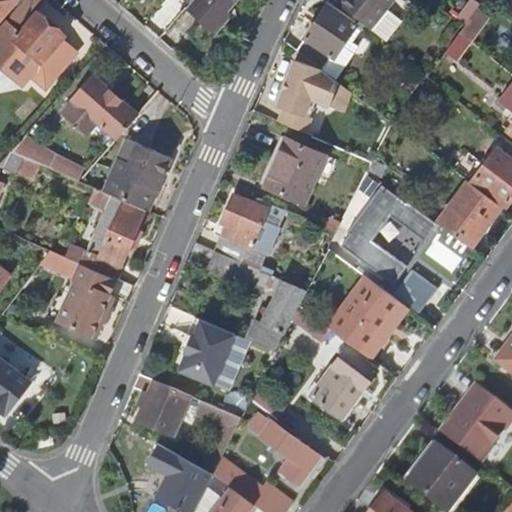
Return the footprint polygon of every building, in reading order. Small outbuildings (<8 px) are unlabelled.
[(0,0),(0,17),(15,0),(0,0)] [(24,0),(0,28),(0,66),(22,86),(31,77),(46,90),(77,55),(62,41),(65,37),(38,13),(49,0),(24,0)] [(193,0),(186,10),(216,35),(233,16),(226,11),(235,0),(193,0)] [(339,0),(337,3),(370,30),(385,42),(401,23),(385,10),(393,0),(339,0)] [(397,0),(393,8),(406,16),(415,1),(413,0),(397,0)] [(306,38),(298,52),(314,64),(322,70),(330,76),(335,79),(354,50),(348,47),(360,28),(356,25),(357,23),(327,5),(304,37),(306,38)] [(330,76),(296,61),(280,98),(289,102),(287,107),(284,106),(277,122),(305,134),(313,117),(308,115),(314,101),(331,109),(342,85),(335,79),(330,76)] [(73,99),(102,124),(118,137),(138,115),(93,77),(73,99)] [(511,83),(498,102),(511,114),(511,128),(509,132),(511,134),(511,83)] [(64,109),(89,130),(94,125),(98,128),(102,124),(73,99),(64,109)] [(126,137),(104,191),(113,195),(145,209),(149,210),(171,156),(126,137)] [(325,156),(287,140),(265,186),(304,203),(325,156)] [(12,151),(57,171),(63,159),(22,142),(12,151)] [(507,154),(497,147),(472,180),(506,205),(511,196),(511,151),(510,150),(507,154)] [(469,180),(437,223),(440,225),(470,246),(501,205),(469,180)] [(382,185),(365,206),(373,213),(390,191),(382,185)] [(235,190),(221,224),(228,228),(223,236),(220,235),(213,251),(244,264),(264,219),(262,218),(264,212),(271,214),(274,206),(235,190)] [(391,215),(427,242),(440,225),(437,223),(408,201),(406,204),(390,191),(373,213),(365,206),(345,232),(366,247),(383,225),(391,215)] [(113,195),(83,263),(116,277),(129,247),(132,248),(140,229),(137,227),(145,209),(113,195)] [(341,195),(324,227),(336,232),(353,200),(341,195)] [(383,225),(366,247),(375,254),(392,232),(383,225)] [(329,248),(312,281),(323,286),(339,255),(329,248)] [(52,250),(42,263),(52,271),(66,256),(52,250)] [(213,251),(205,268),(234,280),(236,275),(262,286),(267,274),(244,264),(213,251)] [(76,279),(59,319),(96,335),(113,296),(110,294),(118,278),(116,277),(83,263),(81,263),(74,278),(76,279)] [(0,270),(0,287),(8,277),(0,270)] [(367,276),(329,327),(368,357),(386,333),(379,328),(400,300),(391,294),(367,276)] [(246,338),(273,350),(303,289),(284,281),(263,322),(255,319),(246,338)] [(391,294),(400,300),(407,306),(417,313),(426,300),(400,282),(391,294)] [(400,300),(379,328),(386,333),(407,306),(400,300)] [(293,318),(314,333),(320,338),(324,333),(329,327),(299,305),(293,318)] [(246,338),(200,319),(193,336),(191,335),(184,351),(186,352),(179,370),(213,384),(225,389),(246,338)] [(511,340),(511,341),(511,340),(511,346),(499,363),(511,373),(511,340)] [(377,369),(346,347),(311,394),(342,417),(377,369)] [(30,381),(0,358),(0,409),(6,414),(30,381)] [(138,406),(142,408),(137,419),(172,436),(190,396),(172,388),(171,390),(154,383),(155,381),(138,374),(133,386),(143,391),(141,393),(137,403),(138,406)] [(481,463),(511,421),(511,410),(477,384),(441,433),(481,463)] [(251,400),(259,406),(272,415),(281,403),(258,386),(251,400)] [(253,504),(264,511),(285,511),(293,502),(265,482),(262,486),(228,462),(259,406),(251,400),(242,418),(214,474),(222,480),(249,501),(253,504)] [(320,454),(270,419),(259,434),(290,456),(284,465),(289,469),(285,475),(298,484),(320,454)] [(168,474),(156,496),(187,511),(194,511),(214,474),(157,442),(147,463),(168,474)] [(473,475),(435,445),(406,482),(446,511),(473,475)] [(224,501),(238,511),(240,511),(249,501),(222,480),(213,493),(224,501)] [(403,511),(383,496),(371,511),(403,511)] [(247,511),(253,504),(249,501),(240,511),(238,511),(224,501),(216,511),(247,511)]
